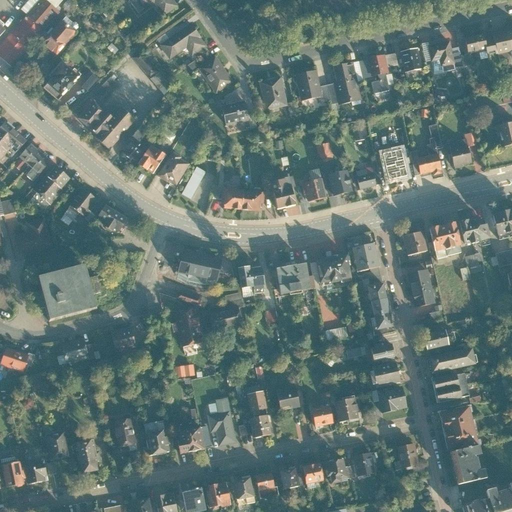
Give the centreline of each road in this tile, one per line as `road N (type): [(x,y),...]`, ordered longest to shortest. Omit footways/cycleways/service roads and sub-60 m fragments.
road 1 (residential): [(0,511),(425,422)]
road 2 (residential): [(220,34),(250,64),(511,7)]
road 3 (residential): [(0,327),(48,335),(127,310),(166,218)]
road 4 (residential): [(378,210),(425,422)]
road 5 (tertiary): [(378,210),(255,234),(166,218)]
road 6 (tertiary): [(166,218),(111,183),(0,85)]
road 7 (tertiary): [(511,179),(378,210)]
